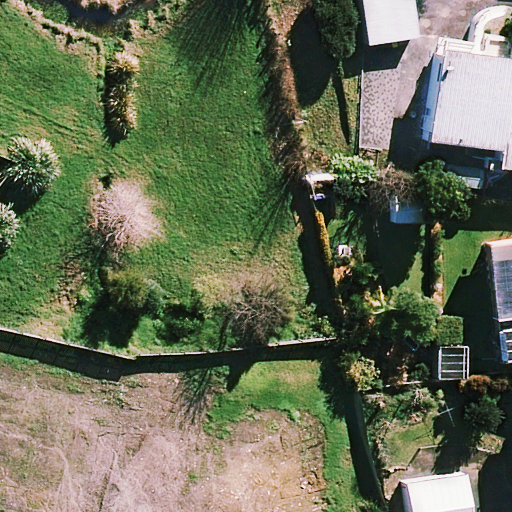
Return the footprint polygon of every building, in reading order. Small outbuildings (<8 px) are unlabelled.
[(415,31),(411,0),(360,0),(365,37),(415,31)] [(511,59),(511,44),(443,33),(428,125),(502,138),(499,156),(511,158),(511,67),(511,59)] [(511,227),(484,230),(495,347),(511,345),(511,227)] [(0,465),(36,472),(50,396),(0,386),(0,465)] [(312,511),(324,411),(271,405),(268,431),(245,428),(235,511),(312,511)] [(105,413),(71,406),(60,461),(94,468),(105,413)] [(172,432),(139,427),(134,458),(167,464),(172,432)] [(454,439),(414,446),(418,471),(458,464),(454,439)] [(469,511),(465,469),(404,476),(408,511),(469,511)]
